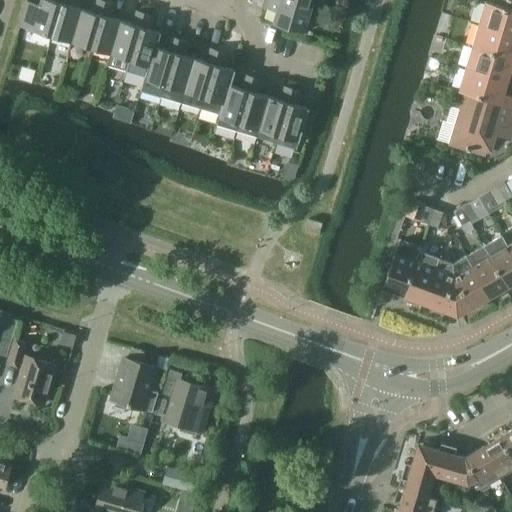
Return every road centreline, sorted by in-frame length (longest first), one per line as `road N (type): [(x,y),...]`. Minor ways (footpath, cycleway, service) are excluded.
road 1 (tertiary): [(384,369),(117,272)]
road 2 (residential): [(63,449),(117,272)]
road 3 (tertiary): [(344,511),(384,369)]
road 4 (tertiary): [(511,344),(443,379),(384,369)]
road 5 (tertiary): [(117,272),(0,228)]
